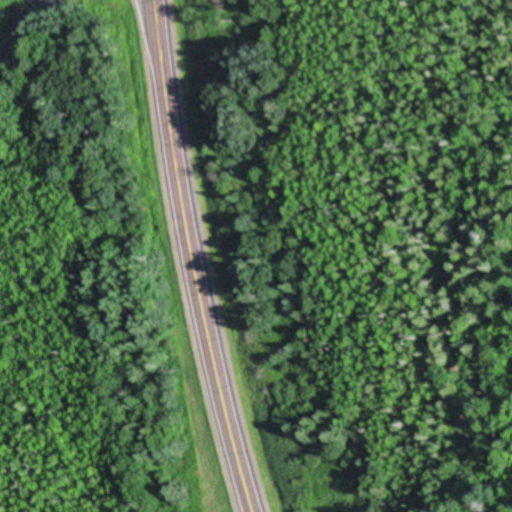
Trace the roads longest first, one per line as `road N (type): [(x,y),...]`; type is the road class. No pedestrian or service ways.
road 1 (primary): [(198,331),(148,0)]
road 2 (primary): [(198,331),(244,511)]
